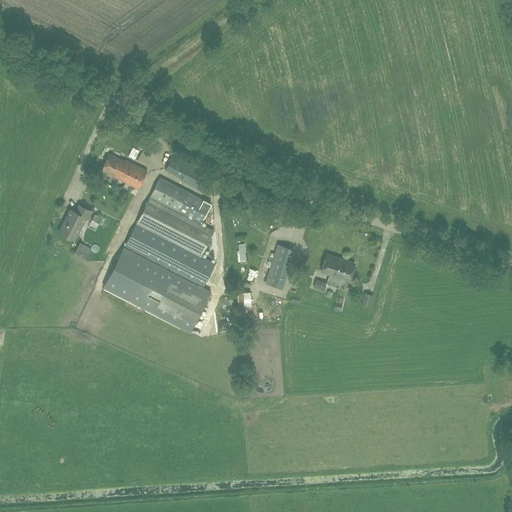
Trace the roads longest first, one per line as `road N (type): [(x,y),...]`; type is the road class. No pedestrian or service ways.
road 1 (unclassified): [(511,265),(311,198),(0,39)]
road 2 (track): [(253,0),(122,102)]
